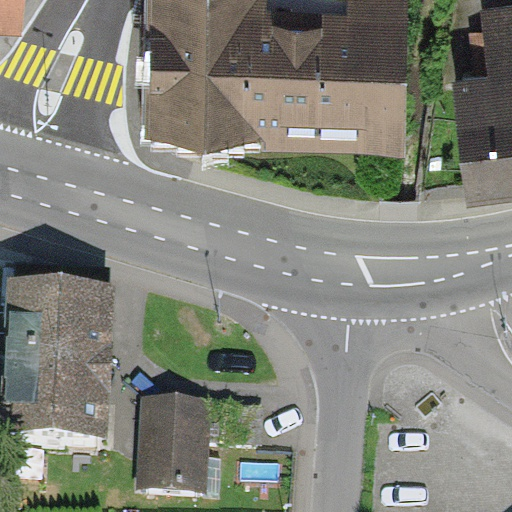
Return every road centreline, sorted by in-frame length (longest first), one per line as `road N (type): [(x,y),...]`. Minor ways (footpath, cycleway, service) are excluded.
road 1 (secondary): [(355,273),(13,185)]
road 2 (residential): [(355,273),(338,511)]
road 3 (tertiary): [(13,185),(93,0)]
road 4 (secondary): [(482,262),(355,273)]
